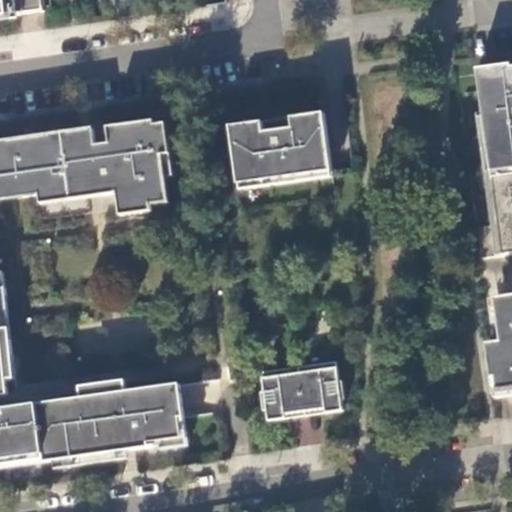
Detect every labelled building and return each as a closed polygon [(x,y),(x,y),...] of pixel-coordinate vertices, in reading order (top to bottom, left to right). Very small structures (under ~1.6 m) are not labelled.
[(0,0),(0,14),(42,10),(40,0),(0,0)] [(117,20),(136,17),(133,0),(117,0),(114,0),(117,20)] [(510,68),(476,72),(490,174),(502,256),(511,254),(511,70),(510,71),(510,68)] [(271,122),(232,127),(240,184),(332,172),(330,157),(325,115),(323,115),(271,122)] [(0,189),(8,189),(8,184),(23,182),(25,198),(102,188),(103,196),(118,194),(120,211),(169,204),(163,157),(172,156),(168,126),(155,127),(155,123),(110,128),(112,147),(97,148),(83,150),(81,133),(0,144),(0,189)] [(83,150),(97,148),(95,131),(81,133),(83,150)] [(0,295),(0,471),(159,450),(158,444),(185,441),(183,427),(188,427),(185,407),(182,387),(129,395),(128,384),(83,390),(83,401),(0,412),(0,396),(12,395),(10,381),(18,379),(12,333),(4,334),(0,295)] [(493,346),(499,397),(511,395),(511,298),(500,300),(506,345),(493,346)] [(342,401),(346,400),(343,384),(340,384),(337,364),(299,370),(304,406),(342,401)] [(265,412),(268,412),(304,406),(299,370),(264,375),(266,394),(262,394),(265,412)] [(304,406),(305,419),(344,413),(342,401),(304,406)] [(270,424),(305,419),(304,406),(268,412),(270,424)]
